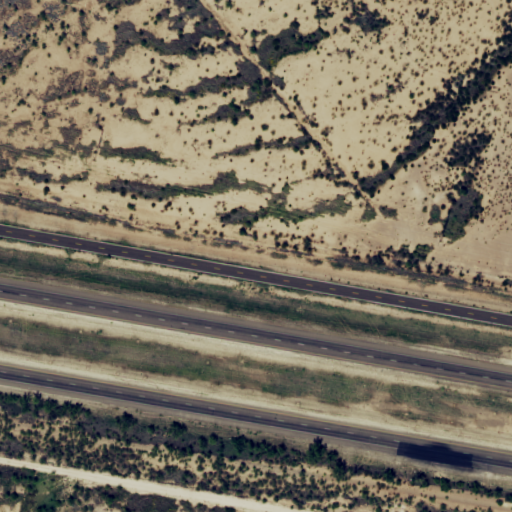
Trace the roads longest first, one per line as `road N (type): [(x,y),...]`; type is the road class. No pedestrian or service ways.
road 1 (motorway): [(511,376),(0,281)]
road 2 (tertiary): [(511,314),(0,222)]
road 3 (motorway): [(0,376),(511,466)]
